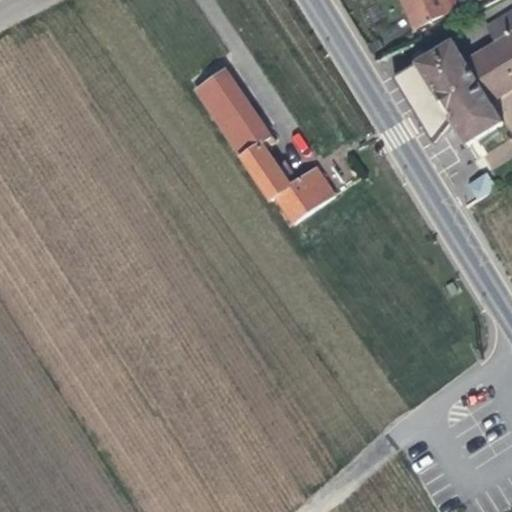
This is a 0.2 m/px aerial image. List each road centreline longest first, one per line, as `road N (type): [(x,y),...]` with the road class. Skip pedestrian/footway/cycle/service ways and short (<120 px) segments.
road 1 (secondary): [(511,316),(318,0)]
road 2 (track): [(433,412),(311,511)]
